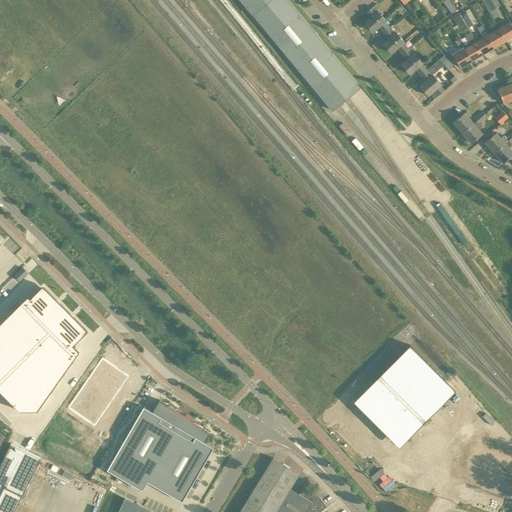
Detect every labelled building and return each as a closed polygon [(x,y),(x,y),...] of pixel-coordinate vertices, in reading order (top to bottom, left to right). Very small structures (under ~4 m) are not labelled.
[(240,0),(252,14),(332,111),(360,88),(286,0),(240,0)] [(408,6),(412,12),(422,4),(418,0),(417,0),(413,3),(413,2),(408,6)] [(499,0),(483,0),(490,11),(502,5),(499,0)] [(476,2),(471,6),(474,11),(479,7),(476,2)] [(379,28),(384,33),(390,28),(385,22),(386,21),(378,12),(377,13),(372,7),(366,13),(370,18),(365,23),(373,33),(379,28)] [(470,14),(465,16),(468,27),(474,25),(470,14)] [(460,16),(454,19),(457,24),(462,21),(460,16)] [(488,22),(491,27),(496,24),(493,18),(488,22)] [(511,23),(511,21),(499,28),(506,40),(511,36),(511,23)] [(397,48),(402,54),(408,49),(403,43),(405,42),(397,33),(395,34),(390,28),(384,33),(389,39),(383,44),(391,53),(397,48)] [(499,28),(488,35),(495,47),(506,40),(499,28)] [(471,45),(465,48),(472,60),(483,54),(476,41),(471,33),(466,36),(471,45)] [(488,35),(476,41),(483,54),(495,47),(488,35)] [(472,60),(465,48),(453,55),(461,67),(472,60)] [(415,69),(421,75),(431,66),(426,70),(421,64),(423,63),(415,53),(413,55),(408,49),(402,54),(407,60),(401,65),(409,74),(415,69)] [(444,55),(439,60),(448,69),(452,65),(444,55)] [(456,75),(461,71),(456,64),(451,68),(456,75)] [(431,66),(421,75),(426,81),(420,86),(428,95),(434,90),(439,95),(444,90),(440,85),(441,84),(433,74),(431,76),(430,74),(434,70),(431,66)] [(511,100),(511,84),(499,89),(504,103),(511,100)] [(502,110),(494,117),(500,124),(508,117),(502,110)] [(482,111),(478,114),(483,120),(487,116),(482,111)] [(465,113),(454,123),(463,133),(474,124),(473,123),(465,113)] [(478,114),(474,118),(477,121),(479,123),(483,120),(478,114)] [(474,124),(463,133),(472,144),(483,135),(478,129),(481,126),(479,123),(477,121),(473,123),(474,124)] [(486,142),(495,153),(510,141),(511,143),(511,141),(511,135),(511,134),(511,133),(506,138),(508,140),(505,143),(497,133),(486,142)] [(510,141),(495,153),(504,163),(511,158),(511,159),(511,145),(511,143),(510,141)] [(0,233),(0,239),(3,242),(0,245),(0,252),(8,260),(21,246),(7,232),(3,236),(0,233)] [(388,322),(323,256),(273,305),(297,330),(289,337),(311,359),(319,352),(338,372),(388,322)] [(14,276),(19,281),(28,273),(23,267),(14,276)] [(28,296),(0,323),(0,381),(50,331),(47,327),(64,310),(45,291),(46,289),(43,286),(31,298),(28,296)] [(50,331),(0,381),(0,391),(20,411),(38,411),(80,352),(73,346),(88,331),(74,317),(73,318),(64,310),(47,327),(50,331)] [(391,440),(453,388),(411,340),(349,390),(391,440)] [(121,386),(95,369),(61,419),(88,437),(121,386)] [(210,434),(159,400),(152,412),(144,407),(107,470),(142,490),(148,482),(182,502),(214,447),(205,442),(210,434)] [(0,466),(0,509),(5,511),(14,511),(41,458),(11,443),(0,466)] [(319,511),(327,506),(318,495),(303,486),(299,494),(290,488),(299,474),(273,458),(239,511),(319,511)] [(148,511),(124,501),(119,511),(120,511),(148,511)]
